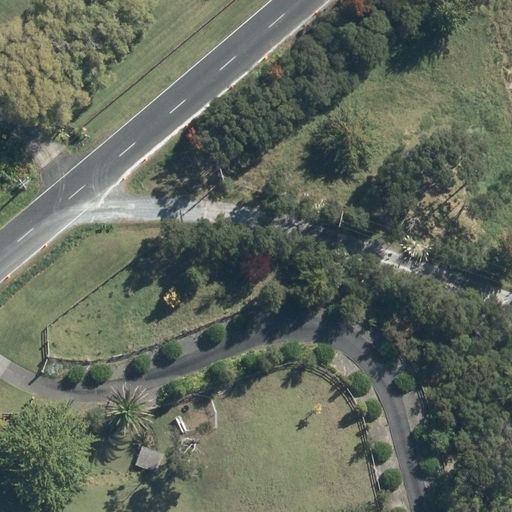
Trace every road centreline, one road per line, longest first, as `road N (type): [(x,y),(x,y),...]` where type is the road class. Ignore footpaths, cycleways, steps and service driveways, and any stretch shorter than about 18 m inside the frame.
road 1 (unknown): [(0,364),(71,388),(112,384),(231,335),(319,326),(356,342),(379,382),(418,511)]
road 2 (unclassified): [(298,0),(0,251)]
